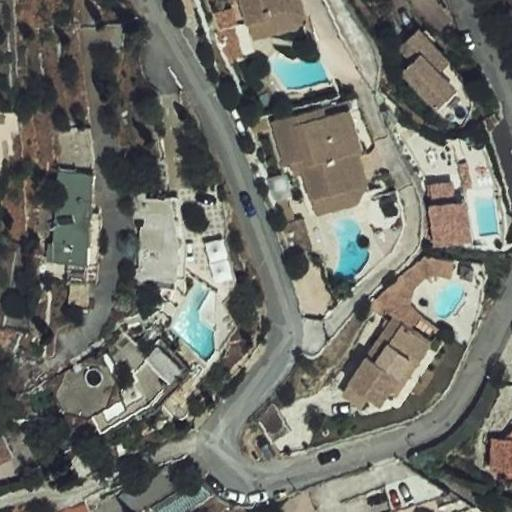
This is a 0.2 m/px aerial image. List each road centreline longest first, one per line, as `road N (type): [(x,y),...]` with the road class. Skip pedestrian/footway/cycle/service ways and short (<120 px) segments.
road 1 (residential): [(511,293),(456,404),(416,436),(279,476),(242,478),(220,464),(222,423),(272,369),(282,345),(281,304),(214,133),(142,0)]
road 2 (primary): [(337,511),(291,392),(218,251),(57,0)]
